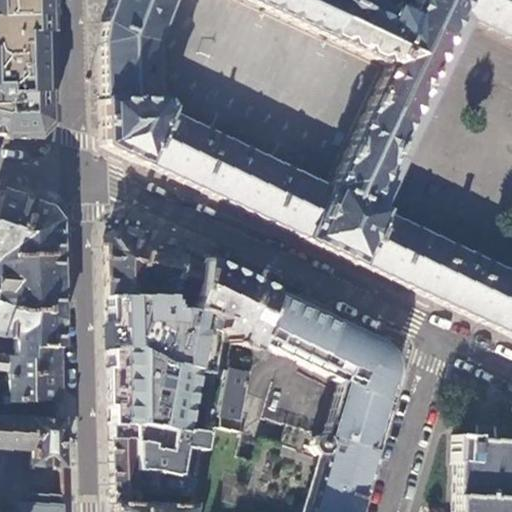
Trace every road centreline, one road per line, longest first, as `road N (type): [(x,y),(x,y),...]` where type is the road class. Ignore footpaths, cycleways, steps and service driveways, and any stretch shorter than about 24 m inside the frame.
road 1 (residential): [(438,338),(119,184),(73,176)]
road 2 (residential): [(73,176),(80,511)]
road 3 (residential): [(388,511),(438,338)]
road 4 (residential): [(73,176),(72,1)]
